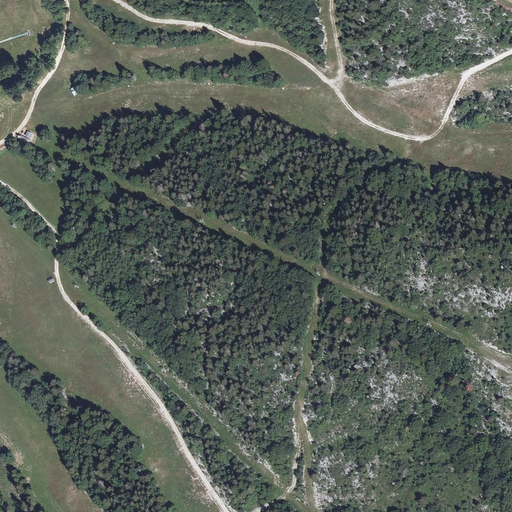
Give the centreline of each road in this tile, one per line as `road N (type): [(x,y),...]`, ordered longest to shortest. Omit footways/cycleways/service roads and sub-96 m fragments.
road 1 (track): [(114,0),(151,19),(203,25),(300,58),(366,122),(398,135),(437,131),(468,74),(511,51)]
road 2 (track): [(0,181),(53,229),(65,296),(137,372),(228,511)]
road 3 (track): [(256,511),(281,497),(296,468),(324,253)]
road 4 (track): [(0,143),(21,128),(54,64),(69,0)]
